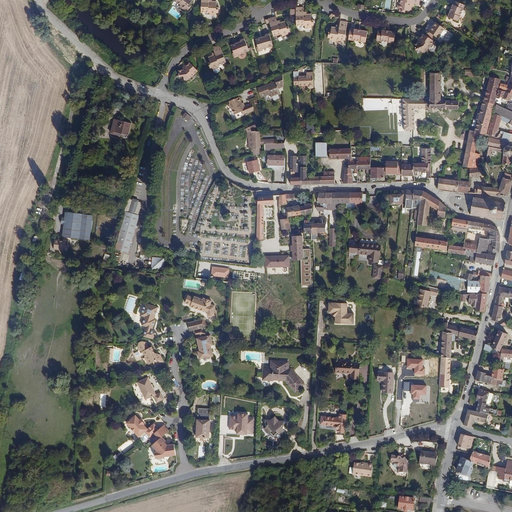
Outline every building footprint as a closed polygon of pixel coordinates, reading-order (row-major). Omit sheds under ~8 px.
[(189,4),(192,0),(174,0),(181,5),(179,6),(185,11),(186,9),(188,10),(191,6),(189,4)] [(216,7),(216,2),(212,1),(209,1),(208,0),(201,0),(201,12),(210,12),(210,15),(216,15),(216,13),(218,13),(218,8),(216,7)] [(412,7),(412,4),(415,4),(419,5),(419,0),(401,0),(401,4),(398,3),(397,10),(400,10),(399,12),(405,13),(405,11),(411,12),(412,7)] [(458,22),(465,6),(454,1),(448,17),(458,22)] [(312,20),(311,14),(307,14),(303,14),(303,12),(303,7),(296,7),(296,26),(305,26),(305,28),(312,28),(312,25),(314,25),(314,20),(312,20)] [(289,32),(288,26),(286,27),(285,21),(280,22),(277,23),(276,21),(275,16),(268,19),(269,23),(273,36),(281,34),(282,36),(288,34),(288,32),(289,32)] [(344,40),(347,22),(340,21),(339,26),(339,28),(336,28),(331,27),(330,33),(329,32),(328,38),(329,38),(329,40),(336,41),(336,39),(344,40)] [(447,32),(445,30),(445,29),(434,22),(432,25),(433,26),(431,31),(429,33),(434,36),(438,39),(440,37),(442,38),(444,38),(447,33),(447,32)] [(365,41),(367,31),(350,28),(348,38),(365,41)] [(393,44),(395,33),(378,30),(376,41),(393,44)] [(273,46),(269,34),(265,35),(265,37),(256,39),(257,44),(256,44),(257,49),(261,48),(262,49),(273,46)] [(428,49),(433,41),(423,35),(420,39),(421,40),(419,43),(414,45),(416,51),(421,49),(422,53),(426,51),(426,50),(428,49)] [(248,48),(244,38),(240,40),(241,41),(231,45),(234,52),(233,53),(234,58),(239,56),(238,54),(249,50),(248,48)] [(224,58),(219,45),(212,48),(214,52),(215,54),(212,55),(208,57),(210,62),(208,63),(210,68),(212,68),(214,71),(215,72),(219,70),(220,69),(218,65),(226,62),(225,59),(224,58)] [(198,71),(190,63),(186,66),(184,68),(182,70),(178,70),(179,77),(184,76),(184,80),(189,79),(189,78),(191,78),(198,71)] [(314,86),(313,72),(306,72),(306,76),(298,76),(298,71),(293,71),(294,84),(298,84),(298,85),(299,84),(299,86),(307,86),(307,87),(309,88),(312,88),(314,86)] [(441,109),(441,102),(440,73),(430,73),(430,100),(403,99),(405,129),(415,129),(413,108),(441,109)] [(282,94),(282,87),(283,87),(282,74),(273,78),(274,82),(275,84),(271,86),(270,83),(257,89),(260,97),(270,94),(271,97),(279,93),(280,95),(282,94)] [(486,136),(494,104),(500,79),(498,79),(493,78),(491,78),(484,101),(482,101),(479,114),(478,113),(476,119),(477,120),(475,131),(470,130),(464,167),(472,168),(477,167),(480,155),(475,153),(479,133),(486,136)] [(511,90),(506,87),(507,86),(501,84),(499,88),(505,90),(505,92),(511,94),(511,90)] [(510,101),(511,95),(511,94),(505,92),(505,90),(499,88),(497,96),(510,101)] [(244,107),(242,103),(239,97),(229,101),(230,103),(229,104),(231,108),(232,109),(235,114),(242,111),(244,115),(255,110),(252,103),(245,106),(244,107)] [(458,109),(459,101),(446,101),(446,102),(446,109),(458,109)] [(506,109),(496,105),(493,114),(487,135),(495,137),(496,132),(498,133),(501,120),(501,118),(511,122),(511,111),(506,109)] [(129,135),(132,123),(117,119),(114,132),(129,135)] [(306,133),(315,133),(315,124),(306,123),(306,133)] [(260,140),(259,131),(258,131),(247,131),(248,138),(249,138),(250,148),(251,148),(253,155),(260,154),(258,148),(260,148),(260,144),(260,140)] [(511,156),(511,147),(507,147),(509,140),(502,139),(500,140),(489,138),(487,146),(489,146),(503,150),(503,153),(502,164),(509,165),(510,165),(511,159),(511,156)] [(327,157),(327,143),(315,143),(316,157),(327,157)] [(503,153),(503,150),(489,146),(486,167),(489,166),(491,151),(503,153)] [(351,159),(351,149),(330,149),(330,159),(348,159),(351,159)] [(430,163),(430,149),(422,149),(422,164),(430,163)] [(284,165),(284,156),(268,155),(268,165),(284,165)] [(307,177),(306,156),(300,156),(300,165),(300,172),(301,184),(322,184),(322,181),(321,181),(321,176),(307,177)] [(370,169),(371,156),(357,157),(357,159),(357,161),(357,162),(357,168),(367,169),(367,173),(370,174),(370,169)] [(260,171),(258,160),(255,161),(254,157),(250,157),(251,161),(247,162),(250,173),(260,171)] [(357,168),(357,162),(357,161),(357,159),(351,159),(348,159),(348,168),(345,168),(344,179),(344,181),(343,183),(353,183),(350,169),(355,169),(355,172),(357,172),(357,168)] [(398,163),(386,162),(386,174),(398,174),(398,163)] [(430,178),(430,163),(422,164),(412,164),(413,165),(413,171),(418,171),(427,172),(427,178),(430,178)] [(413,171),(413,165),(402,164),(402,177),(408,178),(408,175),(413,176),(413,171)] [(490,175),(488,167),(470,169),(470,177),(474,177),(486,176),(490,175)] [(384,178),(383,168),(371,168),(371,177),(370,177),(369,183),(377,183),(377,178),(384,178)] [(335,183),(334,171),(324,172),(324,176),(321,176),(321,181),(322,181),(322,184),(335,183)] [(301,184),(300,172),(296,172),(295,172),(295,178),(291,178),(291,184),(301,184)] [(507,196),(511,180),(511,175),(505,173),(499,188),(487,187),(478,186),(478,190),(478,193),(488,195),(507,196)] [(470,193),(470,182),(439,178),(438,188),(470,193)] [(412,205),(414,190),(407,189),(406,201),(408,201),(407,205),(412,205)] [(403,204),(404,190),(398,190),(398,194),(390,194),(390,204),(403,204)] [(420,205),(422,191),(414,190),(412,205),(412,207),(416,207),(416,204),(420,205)] [(430,205),(431,196),(423,191),(422,191),(420,205),(420,210),(418,221),(418,224),(427,226),(430,205)] [(350,203),(350,192),(332,193),(332,203),(338,203),(350,203)] [(363,202),(363,192),(350,192),(350,203),(355,203),(355,207),(362,207),(363,202)] [(326,208),(326,193),(319,193),(317,202),(321,203),(321,206),(317,205),(317,207),(324,208),(326,208)] [(332,203),(332,193),(326,193),(326,208),(330,208),(330,209),(337,210),(338,203),(332,203)] [(289,198),(289,194),(279,194),(279,204),(287,204),(287,201),(286,199),(289,198)] [(275,204),(273,195),(257,196),(257,199),(257,203),(257,240),(264,239),(264,216),(263,205),(275,204)] [(438,211),(439,201),(431,196),(430,205),(438,211)] [(139,216),(143,203),(142,201),(141,200),(131,197),(126,212),(139,216)] [(505,211),(506,209),(504,209),(505,205),(506,206),(507,204),(506,204),(506,203),(504,203),(504,204),(499,203),(499,202),(497,201),(497,202),(493,201),(493,200),(491,200),(491,201),(486,200),(487,199),(485,199),(485,200),(480,199),(481,198),(479,198),(479,199),(475,198),(475,197),(473,197),(473,198),(472,197),(471,199),(473,199),(473,201),(471,201),(471,202),(472,202),(470,211),(469,210),(469,212),(471,212),(471,214),(468,213),(468,214),(470,215),(470,216),(471,217),(472,215),(476,216),(476,217),(477,218),(477,216),(481,217),(481,219),(482,219),(483,218),(487,218),(487,220),(488,220),(489,219),(494,220),(494,221),(495,221),(495,220),(500,221),(500,222),(502,223),(502,222),(503,222),(503,220),(502,220),(503,217),(504,217),(504,215),(503,215),(504,210),(505,211)] [(445,218),(446,207),(439,201),(438,211),(437,217),(445,218)] [(311,213),(313,203),(305,204),(305,206),(300,207),(301,214),(304,214),(311,213)] [(301,214),(300,207),(295,207),(294,206),(286,208),(287,214),(280,214),(280,219),(289,218),(289,217),(301,214)] [(90,240),(93,215),(66,212),(65,217),(64,217),(63,218),(62,223),(63,224),(64,224),(63,237),(90,240)] [(128,252),(139,216),(126,212),(116,248),(128,252)] [(291,229),(289,218),(280,219),(282,230),(291,229)] [(327,232),(326,218),(322,218),(322,222),(323,223),(320,223),(317,223),(317,232),(327,232)] [(467,228),(469,221),(453,218),(451,229),(466,232),(467,230),(467,228)] [(317,232),(317,223),(309,223),(310,220),(305,220),(304,223),(305,233),(311,233),(317,232)] [(482,230),(484,223),(469,221),(467,228),(469,228),(482,230)] [(500,236),(498,230),(495,227),(491,225),(487,224),(486,231),(489,231),(487,239),(500,242),(500,236)] [(303,260),(303,235),(292,236),(293,245),(293,251),(293,256),(289,256),(266,256),(266,267),(289,266),(289,259),(293,259),(293,260),(303,260)] [(447,250),(448,242),(416,237),(415,246),(447,250)] [(68,251),(69,240),(63,239),(63,241),(60,241),(60,239),(55,238),(54,249),(68,251)] [(499,253),(500,242),(487,239),(480,238),(478,245),(477,252),(479,253),(481,253),(483,245),(487,246),(489,246),(488,251),(493,252),(499,253)] [(380,256),(381,245),(374,244),(374,246),(371,245),(371,244),(361,243),(356,240),(351,240),(351,242),(350,242),(349,247),(350,247),(350,252),(359,253),(359,254),(370,255),(369,261),(378,262),(378,265),(374,264),(373,275),(383,277),(385,265),(384,265),(384,261),(379,260),(379,256),(380,256)] [(477,252),(478,245),(464,242),(463,247),(463,250),(466,251),(477,253),(477,252)] [(463,250),(463,247),(449,245),(448,252),(465,255),(466,251),(463,250)] [(107,265),(110,255),(105,253),(102,263),(107,265)] [(494,265),(496,256),(486,254),(481,253),(479,253),(479,255),(476,255),(476,257),(475,262),(494,265)] [(165,258),(152,257),(151,269),(164,271),(165,258)] [(229,269),(212,267),(211,276),(228,278),(229,269)] [(511,280),(511,271),(503,269),(501,278),(508,280),(511,281),(511,280)] [(489,293),(490,276),(480,275),(480,281),(472,281),(468,281),(468,292),(489,293)] [(427,307),(430,294),(437,296),(439,289),(432,287),(428,286),(424,285),(423,289),(421,289),(417,305),(420,305),(421,307),(422,307),(424,306),(427,307)] [(508,298),(509,288),(500,287),(498,294),(496,297),(495,305),(501,306),(502,303),(503,297),(505,297),(508,298)] [(485,312),(487,294),(478,293),(470,293),(470,294),(469,298),(469,304),(474,305),(473,307),(476,308),(476,311),(485,312)] [(211,305),(212,302),(204,299),(203,301),(195,297),(194,298),(188,296),(186,303),(191,306),(191,307),(205,313),(205,312),(208,313),(209,318),(215,317),(214,312),(216,312),(215,307),(211,305)] [(141,336),(151,339),(153,332),(148,330),(148,328),(150,328),(153,319),(152,319),(151,318),(151,316),(152,317),(155,307),(142,302),(138,315),(142,317),(139,325),(145,327),(145,329),(144,329),(141,336)] [(355,321),(356,314),(349,314),(350,304),(332,302),(331,312),(335,313),(338,315),(337,323),(348,324),(349,320),(355,321)] [(500,317),(502,308),(502,307),(501,306),(495,305),(492,320),(497,322),(499,317),(500,317)] [(203,330),(208,323),(203,320),(196,321),(197,329),(201,329),(203,330)] [(197,329),(196,321),(188,323),(190,331),(193,330),(197,329)] [(478,331),(447,324),(448,322),(443,322),(443,332),(455,335),(476,340),(478,331)] [(213,345),(211,336),(215,335),(215,333),(206,332),(203,330),(201,329),(197,329),(193,330),(195,338),(196,338),(199,351),(198,351),(199,359),(204,358),(204,360),(209,359),(209,357),(213,356),(211,346),(213,345)] [(500,351),(507,334),(498,330),(491,346),(485,344),(484,349),(490,352),(493,348),(500,351)] [(451,358),(452,339),(455,340),(455,335),(443,332),(441,357),(451,358)] [(153,353),(151,348),(147,347),(145,343),(141,341),(137,343),(136,347),(138,351),(137,351),(140,356),(142,355),(147,365),(150,363),(152,363),(153,366),(162,362),(159,355),(153,353)] [(113,347),(112,362),(121,362),(121,348),(113,347)] [(449,387),(451,358),(441,357),(440,387),(449,387)] [(274,368),(288,369),(289,362),(270,360),(270,367),(274,367),(274,368)] [(359,379),(359,364),(337,362),(336,372),(351,373),(351,378),(359,379)] [(304,384),(291,369),(288,369),(274,368),(274,367),(270,367),(264,366),(263,380),(274,381),(274,380),(285,380),(296,391),(304,384)] [(502,380),(503,373),(504,373),(504,369),(502,369),(493,367),(491,376),(491,378),(497,380),(502,380)] [(491,378),(491,376),(486,375),(486,373),(478,371),(475,380),(496,385),(497,380),(491,378)] [(393,393),(394,373),(378,372),(378,380),(383,380),(383,392),(393,393)] [(153,395),(147,378),(146,378),(144,375),(136,378),(137,381),(136,382),(143,400),(151,397),(154,403),(161,401),(158,394),(153,395)] [(425,395),(425,385),(411,384),(410,396),(422,396),(422,394),(425,395)] [(486,404),(489,392),(480,389),(476,401),(479,401),(476,411),(488,414),(496,416),(497,411),(485,408),(486,404)] [(486,422),(488,414),(476,411),(468,408),(463,425),(471,427),(472,421),(475,419),(477,420),(486,422)] [(210,429),(211,411),(197,410),(197,428),(197,439),(208,440),(209,429),(210,429)] [(345,432),(347,414),(340,413),(339,417),(326,416),(325,424),(335,425),(335,427),(336,428),(338,429),(338,432),(345,432)] [(252,435),(253,420),(247,419),(247,415),(237,414),(237,417),(220,417),(219,436),(225,436),(225,435),(246,436),(246,435),(252,435)] [(152,434),(157,430),(152,424),(146,430),(142,425),(138,420),(134,415),(125,423),(129,428),(127,429),(127,430),(130,433),(132,433),(133,433),(137,438),(137,437),(141,441),(147,437),(148,438),(150,440),(154,437),(152,434)] [(285,429),(282,425),(285,423),(285,420),(280,419),(276,415),(272,419),(266,419),(266,421),(269,424),(265,428),(266,430),(267,431),(269,432),(273,429),(275,431),(277,429),(281,433),(283,433),(283,432),(285,431),(285,429)] [(165,446),(162,443),(164,442),(160,437),(167,431),(162,425),(157,430),(152,434),(154,437),(150,440),(153,443),(150,446),(154,451),(154,452),(153,453),(153,459),(155,458),(155,459),(162,459),(162,457),(173,456),(172,445),(167,445),(165,446)] [(471,448),(473,437),(461,434),(458,446),(466,448),(471,448)] [(435,470),(438,457),(436,455),(436,454),(426,452),(420,451),(418,462),(432,465),(431,469),(435,470)] [(489,468),(491,457),(473,452),(472,454),(474,455),(473,458),(471,457),(469,461),(472,462),(489,468)] [(407,473),(409,461),(407,460),(404,457),(402,459),(400,457),(400,456),(391,455),(391,461),(395,462),(395,463),(398,467),(399,467),(398,472),(407,473)] [(469,468),(472,462),(469,461),(462,458),(457,470),(470,475),(472,469),(469,468)] [(511,479),(511,460),(507,460),(505,468),(497,466),(496,471),(499,472),(498,478),(503,479),(503,480),(510,481),(510,480),(511,479)] [(371,476),(373,465),(361,463),(355,463),(354,468),(350,467),(349,474),(371,476)] [(413,511),(415,499),(400,497),(399,509),(413,511)]
